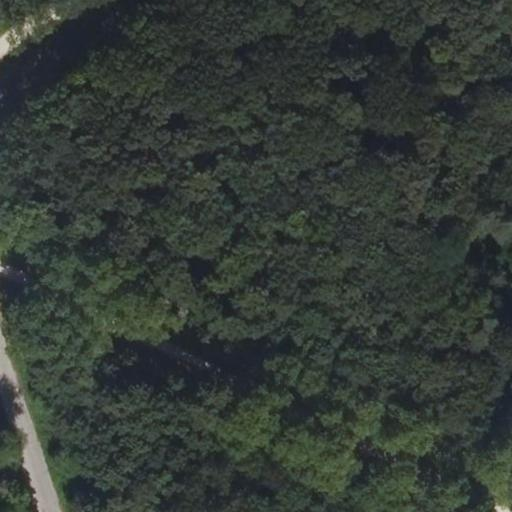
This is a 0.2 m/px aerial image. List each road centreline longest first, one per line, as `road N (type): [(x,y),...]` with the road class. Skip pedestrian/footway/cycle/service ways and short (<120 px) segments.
road 1 (unknown): [(511,469),(0,222)]
road 2 (track): [(0,270),(505,511)]
